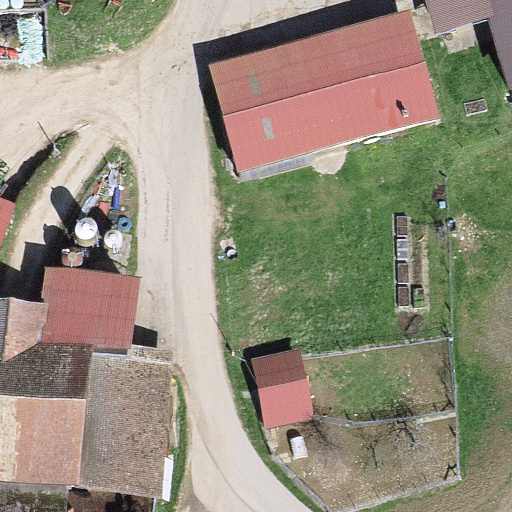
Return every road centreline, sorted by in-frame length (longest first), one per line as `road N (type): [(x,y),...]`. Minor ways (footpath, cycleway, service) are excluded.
road 1 (track): [(170,94),(172,222),(205,386),(224,431),(295,511)]
road 2 (track): [(170,94),(55,106),(0,133)]
